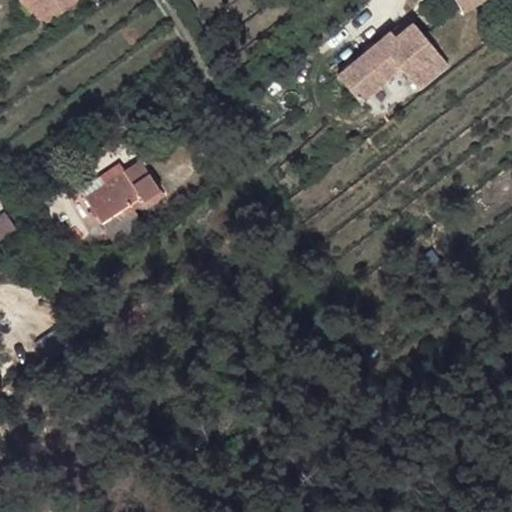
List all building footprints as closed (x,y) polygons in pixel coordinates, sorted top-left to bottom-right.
[(19,0),(39,28),(80,0),(19,0)] [(459,0),(466,11),(483,0),(459,0)] [(448,63),(414,21),(395,36),(391,30),(338,74),(361,101),(402,67),(418,88),(448,63)] [(160,191),(140,159),(125,170),(120,163),(100,176),(110,191),(90,205),(102,223),(116,215),(119,219),(125,215),(160,191)] [(90,205),(110,191),(101,177),(81,190),(90,205)] [(117,249),(147,228),(134,210),(126,216),(125,215),(119,219),(116,215),(102,223),(106,228),(103,230),(117,249)] [(0,222),(0,238),(8,231),(0,222)]
